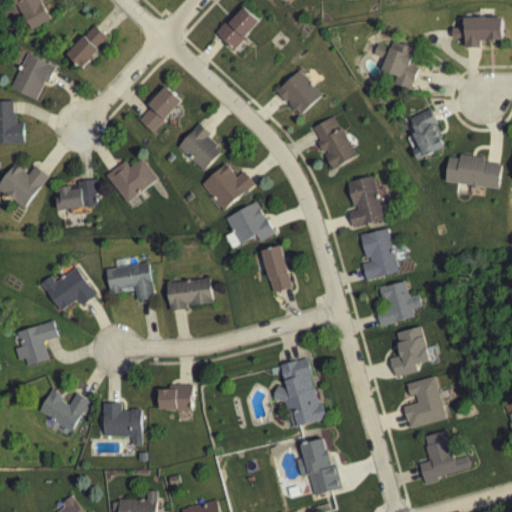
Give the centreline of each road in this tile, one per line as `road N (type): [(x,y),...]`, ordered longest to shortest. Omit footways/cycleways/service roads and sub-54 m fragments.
road 1 (residential): [(114,0),(288,169),(306,206),(390,511)]
road 2 (residential): [(337,316),(187,352),(113,354)]
road 3 (residential): [(199,0),(77,133)]
